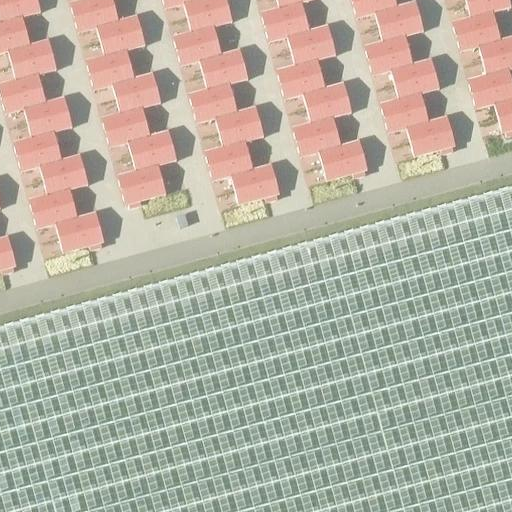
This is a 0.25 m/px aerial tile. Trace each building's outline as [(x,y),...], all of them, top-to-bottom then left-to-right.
[(0,0),(0,56),(7,54),(15,83),(0,86),(0,102),(4,117),(22,112),(30,140),(12,146),(20,174),(38,169),(46,198),(28,203),(35,232),(54,227),(62,256),(102,245),(94,216),(76,221),(68,192),(86,187),(78,158),(60,163),(52,135),(70,130),(63,101),(44,106),(36,77),(55,72),(47,43),(28,48),(21,20),(39,14),(34,0),(0,0)] [(86,0),(87,2),(68,7),(76,35),(94,30),(102,59),(84,64),(92,93),(110,88),(118,117),(99,122),(107,150),(126,145),(134,174),(115,179),(123,208),(163,197),(155,168),(174,163),(166,135),(147,140),(140,111),(158,106),(150,77),(132,82),(124,53),(142,48),(135,19),(116,24),(109,0),(86,0)] [(160,0),(164,11),(182,6),(190,35),(172,40),(180,69),(198,64),(206,93),(188,98),(195,126),(214,121),(222,150),(203,155),(211,184),(230,179),(237,208),(278,197),(270,168),(251,173),(243,144),(262,139),(254,110),(235,116),(228,87),(246,82),(238,53),(220,58),(212,29),(230,24),(223,0),(205,0),(204,0),(203,0),(160,0)] [(274,0),(278,11),(260,16),(267,45),(286,40),(294,69),(275,74),(283,103),(302,98),(310,126),(291,131),(299,160),(317,155),(325,184),(365,173),(357,144),(339,149),(331,120),(350,115),(342,87),(323,92),(315,63),(334,58),(326,29),(308,34),(300,5),(318,0),(274,0)] [(349,0),(355,21),(374,16),(382,45),(363,50),(371,79),(390,74),(397,102),(379,107),(387,136),(405,131),(413,160),(453,149),(445,120),(427,125),(419,97),(437,91),(430,63),(411,68),(403,39),(422,34),(414,5),(395,10),(392,0),(349,0)] [(463,0),(469,21),(451,26),(459,55),(477,50),(485,78),(467,83),(475,112),(493,107),(501,136),(511,132),(511,91),(507,72),(511,71),(511,40),(499,44),(491,15),(509,10),(506,0),(463,0)] [(0,511),(511,511),(511,186),(0,326),(0,511)] [(182,218),(174,220),(178,232),(186,230),(182,218)] [(0,272),(14,268),(6,240),(0,241),(0,272)]
